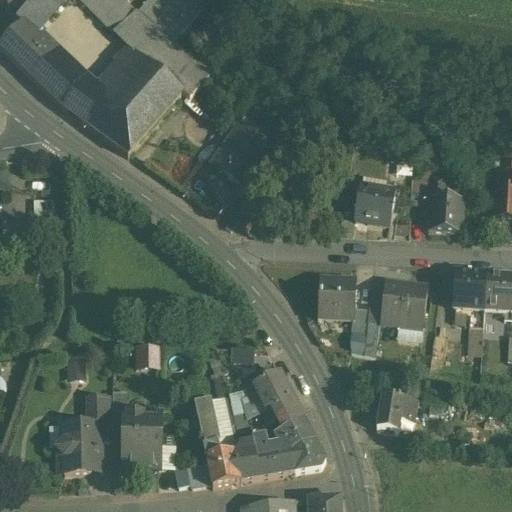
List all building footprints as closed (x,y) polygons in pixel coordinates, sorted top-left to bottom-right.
[(33,0),(16,23),(23,26),(35,38),(65,0),(33,0)] [(136,14),(121,0),(76,0),(113,37),(136,14)] [(195,0),(150,0),(138,16),(136,14),(113,37),(127,50),(145,66),(146,65),(183,95),(182,96),(189,102),(209,79),(171,48),(205,7),(195,0)] [(16,23),(3,39),(7,43),(23,26),(16,23)] [(35,38),(23,26),(7,43),(0,50),(0,51),(33,84),(57,59),(35,38)] [(127,50),(91,92),(83,84),(64,113),(89,132),(145,66),(127,50)] [(57,59),(33,84),(62,112),(64,113),(83,84),(57,59)] [(183,95),(146,65),(145,66),(89,132),(126,159),(127,161),(129,159),(182,96),(183,95)] [(238,128),(213,166),(229,177),(227,180),(244,191),(252,180),(253,181),(265,164),(261,161),(271,147),(256,137),(255,139),(238,128)] [(287,151),(274,142),(271,147),(261,161),(265,164),(275,170),(287,151)] [(297,166),(283,158),(278,167),(292,175),(297,166)] [(497,174),(511,174),(511,160),(495,159),(494,174),(497,174)] [(431,178),(432,169),(413,168),(412,210),(422,210),(422,205),(430,205),(430,201),(431,178)] [(511,174),(497,174),(497,190),(493,190),(491,222),(511,223),(511,174)] [(445,179),(431,178),(430,201),(444,201),(445,179)] [(386,195),(360,191),(354,224),(390,230),(396,194),(386,192),(386,195)] [(444,201),(430,201),(430,205),(429,219),(428,235),(461,237),(463,202),(444,201)] [(54,204),(33,204),(34,217),(35,217),(53,217),(55,217),(54,204)] [(53,217),(35,217),(35,228),(53,228),(53,217)] [(35,228),(34,228),(34,241),(55,241),(55,228),(35,228)] [(486,277),(454,275),(452,310),(467,311),(484,312),(486,277)] [(511,278),(486,277),(484,312),(511,313),(511,278)] [(355,285),(319,283),(317,325),(353,327),(354,327),(354,313),(355,285)] [(427,290),(385,285),(384,292),(380,328),(422,333),(427,290)] [(384,292),(372,291),(369,314),(367,326),(380,328),(384,292)] [(481,356),(484,312),(467,311),(465,355),(481,356)] [(369,314),(354,313),(354,327),(353,327),(351,335),(366,336),(367,326),(369,314)] [(433,333),(430,359),(442,360),(445,334),(433,333)] [(251,350),(233,351),(234,364),(252,363),(251,350)] [(157,351),(138,351),(139,367),(157,367),(157,351)] [(279,377),(254,389),(266,414),(270,412),(292,401),(279,377)] [(445,397),(424,394),(422,406),(430,407),(428,417),(442,419),(445,397)] [(127,396),(113,396),(112,400),(111,444),(123,445),(124,415),(126,415),(127,396)] [(112,400),(95,401),(96,429),(98,429),(99,444),(111,444),(112,400)] [(417,405),(381,400),(376,434),(398,437),(400,426),(414,428),(417,405)] [(233,419),(229,401),(221,402),(225,423),(226,423),(232,443),(234,442),(236,451),(239,450),(241,450),(240,449),(236,428),(233,419)] [(292,401),(270,412),(275,422),(276,423),(297,412),(292,401)] [(210,404),(194,408),(201,438),(217,434),(210,404)] [(297,412),(276,423),(275,422),(268,426),(271,431),(271,430),(276,439),(280,448),(287,460),(315,445),(297,412)] [(126,415),(124,415),(123,445),(123,472),(159,473),(160,416),(126,415)] [(247,415),(233,419),(236,428),(249,426),(247,415)] [(249,426),(236,428),(240,449),(252,446),(252,444),(254,443),(249,426)] [(96,429),(63,430),(63,444),(56,452),(63,459),(64,476),(90,475),(90,472),(96,466),(99,466),(99,444),(98,429),(96,429)] [(218,449),(218,446),(219,442),(217,434),(201,438),(207,468),(212,487),(212,491),(240,486),(235,456),(220,458),(220,455),(218,449)] [(254,443),(252,444),(252,446),(253,445),(256,466),(287,460),(280,448),(268,451),(265,441),(254,443)] [(252,446),(240,449),(241,450),(239,450),(235,456),(240,486),(320,472),(325,464),(315,445),(287,460),(256,466),(253,445),(252,446)] [(207,468),(187,471),(192,491),(212,487),(207,468)] [(340,511),(340,502),(309,503),(309,511),(340,511)]
